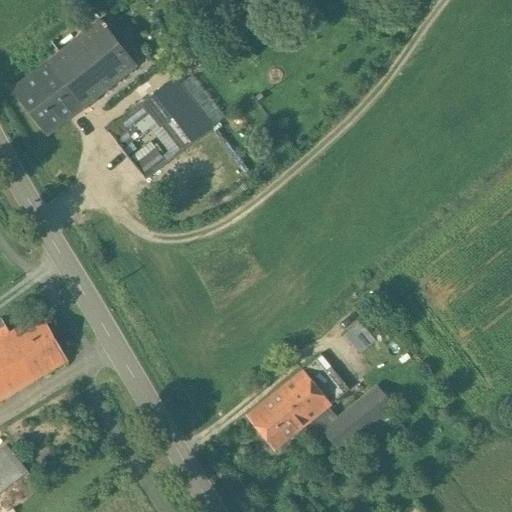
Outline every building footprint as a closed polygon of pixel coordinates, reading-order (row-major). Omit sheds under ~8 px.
[(102,20),(12,88),(46,132),(138,64),(102,20)] [(173,80),(107,131),(146,180),(210,128),(173,80)] [(41,316),(0,340),(0,399),(65,360),(41,316)] [(348,333),(362,352),(379,339),(365,320),(348,333)] [(281,387),(309,422),(349,390),(321,355),(281,387)] [(281,387),(247,416),(274,450),(309,422),(281,387)] [(374,388),(322,430),(339,451),(391,409),(374,388)] [(0,456),(0,491),(25,472),(8,450),(0,456)]
